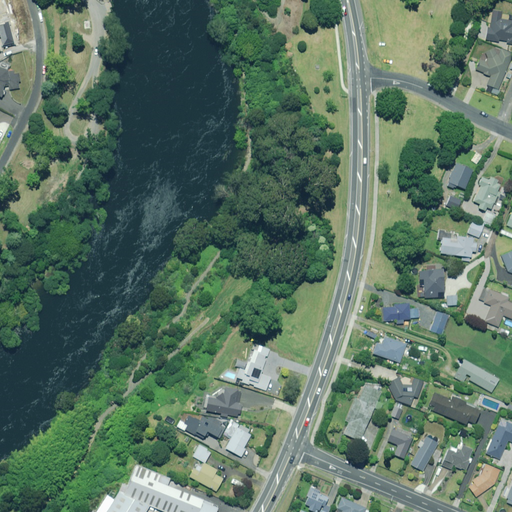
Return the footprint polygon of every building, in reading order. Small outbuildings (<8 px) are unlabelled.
[(488,27),(486,39),(499,41),(499,40),(511,41),(511,20),(502,18),(503,11),(493,9),(490,27),(488,27)] [(487,85),(499,90),(511,55),(511,52),(501,49),(499,55),(497,54),(494,48),(485,52),(487,57),(486,61),(480,59),(476,69),(491,75),(487,85)] [(0,96),(1,97),(10,71),(0,67),(0,96)] [(476,152),(471,160),(477,164),(482,156),(476,152)] [(472,170),(455,163),(447,183),(464,189),(472,170)] [(480,204),(478,208),(485,211),(486,207),(491,208),(493,203),(496,204),(501,193),(497,191),(500,185),(497,183),(498,181),(490,177),(488,180),(481,177),(477,185),(480,186),(473,202),(480,204)] [(497,216),(487,212),(483,222),(493,226),(497,216)] [(472,222),(468,234),(478,238),(483,227),(472,222)] [(443,239),(441,253),(463,256),(463,260),(468,261),(469,257),(470,257),(471,252),(475,252),(476,244),(473,243),(473,239),(457,236),(456,240),(443,239)] [(511,273),(511,283),(511,287),(511,251),(501,256),(508,272),(511,273)] [(424,286),(424,299),(444,298),(443,269),(427,269),(427,271),(419,272),(420,286),(424,286)] [(484,322),(498,327),(503,316),(511,319),(511,303),(508,302),(509,298),(489,289),(484,304),(490,306),(484,322)] [(457,295),(446,295),(447,306),(457,305),(457,295)] [(383,309),(384,321),(396,320),(397,324),(403,324),(403,320),(410,320),(410,318),(420,318),(419,308),(410,308),(409,304),(394,305),(394,308),(383,309)] [(437,311),(431,331),(443,335),(449,315),(437,311)] [(510,332),(502,328),(500,333),(508,337),(510,332)] [(364,340),(366,336),(359,334),(355,345),(359,346),(361,339),(364,340)] [(376,343),(372,354),(400,364),(406,345),(384,338),(381,345),(376,343)] [(430,354),(412,348),(410,353),(428,359),(430,354)] [(266,392),(271,378),(261,375),(266,360),(265,359),(266,355),(253,350),(249,363),(247,362),(244,372),(239,370),(236,378),(243,380),(242,383),(249,385),(249,384),(254,386),(253,387),(266,392)] [(463,360),(453,377),(463,383),(466,378),(491,393),(499,381),(463,360)] [(402,385),(398,377),(386,383),(395,401),(410,406),(413,398),(418,399),(423,382),(413,378),(411,385),(402,385)] [(343,434),(359,441),(380,392),(364,386),(358,400),(354,399),(344,422),(348,423),(343,434)] [(239,405),(241,392),(224,389),(223,393),(214,400),(207,398),(205,412),(220,415),(220,417),(227,418),(227,416),(237,418),(238,415),(240,416),(242,406),(239,405)] [(474,425),(479,411),(464,405),(465,403),(451,397),(450,400),(433,393),(428,405),(433,407),(432,411),(465,426),(467,422),(474,425)] [(390,416),(398,420),(402,409),(401,409),(402,405),(396,403),(390,416)] [(206,434),(219,440),(225,429),(219,426),(221,423),(215,420),(208,418),(207,420),(199,416),(197,420),(194,419),(193,420),(188,416),(183,424),(179,421),(176,427),(184,432),(185,431),(195,436),(195,435),(203,440),(206,434)] [(224,449),(241,458),(245,450),(243,449),(250,436),(237,429),(238,426),(233,423),(227,435),(231,438),(224,449)] [(486,454),(499,459),(507,441),(511,442),(511,425),(506,423),(503,428),(498,426),(486,454)] [(394,456),(403,460),(412,438),(410,438),(412,434),(397,428),(396,431),(392,429),(387,441),(398,446),(394,456)] [(410,465),(422,472),(438,444),(426,437),(410,465)] [(207,450),(199,446),(192,457),(205,464),(211,454),(206,451),(207,450)] [(447,450),(441,466),(451,470),(453,466),(455,467),(454,468),(460,470),(461,469),(465,471),(469,462),(468,461),(472,450),(462,446),(460,450),(457,449),(455,453),(447,450)] [(189,478),(215,492),(222,480),(214,476),(217,471),(203,464),(200,468),(197,466),(196,469),(195,468),(194,470),(193,470),(189,478)] [(500,471),(485,465),(481,474),(472,481),(474,484),(468,488),(476,498),(495,485),(500,471)] [(126,474),(116,502),(109,499),(102,511),(141,511),(143,511),(145,511),(218,511),(219,510),(161,491),(162,486),(126,474)] [(348,489),(341,486),(338,493),(346,496),(348,489)] [(319,492),(310,488),(306,497),(307,498),(304,506),(309,508),(308,510),(312,511),(314,511),(315,510),(319,511),(321,507),(324,508),(328,498),(318,494),(319,492)] [(364,511),(366,508),(341,498),(337,510),(342,511),(364,511)]
